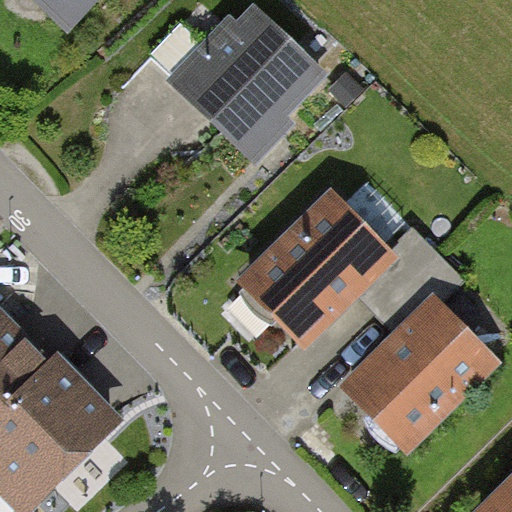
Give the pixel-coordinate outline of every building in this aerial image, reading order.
[(13,0),(61,47),(107,0),(13,0)] [(161,90),(249,169),(325,86),(237,6),(161,90)] [(323,195),(227,291),(301,364),(397,268),(323,195)] [(425,304),(330,396),(401,469),(496,377),(425,304)] [(0,325),(0,414),(43,370),(0,325)] [(0,414),(0,511),(34,511),(110,435),(43,370),(0,414)] [(511,511),(511,479),(479,511),(511,511)]
